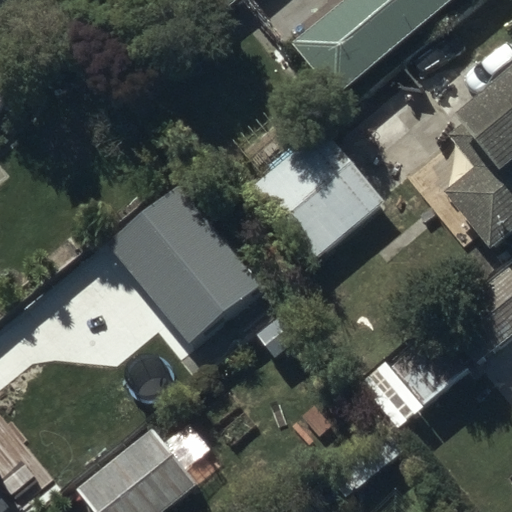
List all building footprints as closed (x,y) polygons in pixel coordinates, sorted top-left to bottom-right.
[(67,0),(74,9),(85,0),(67,0)] [(241,0),(183,0),(207,28),(241,0)] [(350,0),(297,44),(341,97),(458,0),(350,0)] [(473,167),(444,192),(492,249),(511,232),(511,85),(449,138),(473,167)] [(0,89),(0,107),(9,100),(0,89)] [(327,128),(252,189),(315,264),(389,203),(327,128)] [(511,271),(510,269),(443,323),(477,365),(511,336),(511,271)] [(14,321),(0,332),(0,402),(49,363),(14,321)] [(469,369),(437,331),(393,367),(425,405),(469,369)] [(347,498),(405,451),(384,425),(326,472),(347,498)] [(155,431),(81,490),(99,511),(166,511),(200,486),(155,431)] [(0,511),(20,511),(32,503),(5,470),(0,474),(0,511)]
